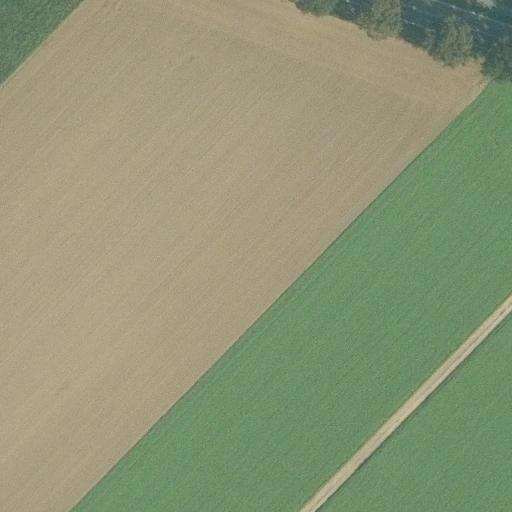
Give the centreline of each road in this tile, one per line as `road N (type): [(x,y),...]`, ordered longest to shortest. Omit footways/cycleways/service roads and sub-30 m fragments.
road 1 (track): [(308,511),(511,302)]
road 2 (tertiary): [(511,43),(387,0)]
